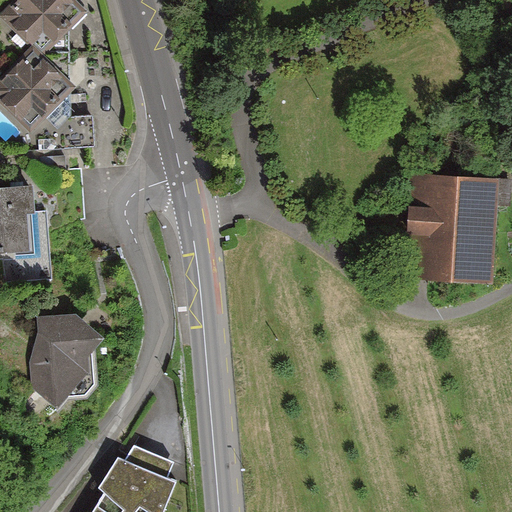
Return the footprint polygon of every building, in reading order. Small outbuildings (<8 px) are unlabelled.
[(76,0),(14,0),(4,12),(45,49),(84,7),(76,0)] [(34,47),(0,82),(0,99),(32,129),(74,83),(34,47)] [(493,284),(500,178),(415,173),(408,279),(493,284)] [(33,186),(0,188),(0,254),(31,252),(28,215),(35,214),(33,186)] [(75,312),(36,314),(37,331),(29,357),(30,380),(55,405),(64,394),(84,393),(96,378),(93,325),(75,312)] [(160,511),(174,463),(134,446),(92,511),(160,511)]
